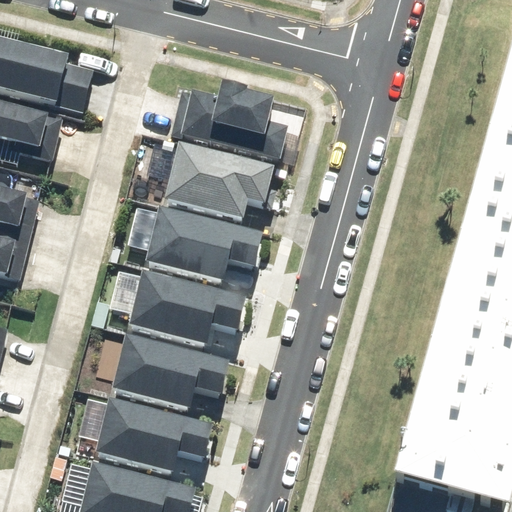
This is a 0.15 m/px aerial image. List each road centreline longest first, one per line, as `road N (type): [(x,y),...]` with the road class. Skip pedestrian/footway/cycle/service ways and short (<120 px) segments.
road 1 (residential): [(377,66),(260,511)]
road 2 (residential): [(109,0),(377,66)]
